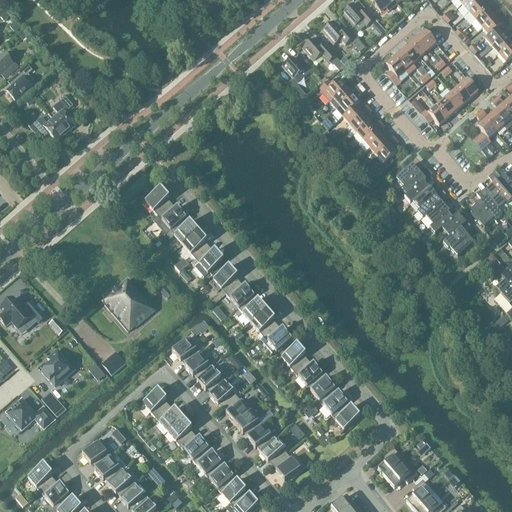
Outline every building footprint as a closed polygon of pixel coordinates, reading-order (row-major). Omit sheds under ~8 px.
[(397,6),(391,0),(385,0),(384,1),(383,0),(367,0),(381,15),(386,11),(388,14),(397,6)] [(470,0),(462,8),(469,15),(482,4),(477,0),(470,0)] [(469,15),(475,23),(488,12),(482,4),(469,15)] [(353,7),(349,10),(346,7),(342,10),(345,13),(342,16),(353,29),(358,34),(365,28),(365,29),(374,22),(364,11),(360,15),(353,7)] [(475,23),(472,26),(478,34),(482,31),(495,20),(495,19),(488,12),(475,23)] [(4,15),(0,18),(0,19),(3,23),(8,19),(4,15)] [(485,42),(489,38),(489,39),(498,31),(502,28),(495,20),(482,31),(489,38),(485,42)] [(15,23),(9,28),(14,33),(15,32),(16,33),(20,29),(15,23)] [(323,33),(322,34),(333,47),(340,41),(345,47),(354,40),(346,30),(341,34),(333,25),(332,25),(331,25),(329,25),(327,25),(325,26),(324,28),(323,30),(323,32),(323,33)] [(485,42),(492,50),(505,38),(498,31),(502,28),(498,31),(489,39),(489,38),(485,42)] [(22,32),(18,36),(23,43),(28,39),(22,32)] [(425,33),(417,40),(428,53),(436,46),(425,33)] [(505,38),(492,50),(499,57),(511,46),(511,45),(511,42),(511,41),(507,41),(505,38)] [(417,40),(409,47),(420,60),(428,53),(417,40)] [(313,42),(303,51),(314,64),(321,58),(324,62),(328,67),(336,60),(332,55),(324,46),(320,50),(313,42)] [(511,45),(511,46),(499,57),(506,66),(511,60),(511,45)] [(409,47),(401,54),(412,67),(420,60),(409,47)] [(401,54),(394,61),(405,73),(408,77),(416,71),(412,67),(401,54)] [(12,65),(4,55),(0,58),(0,76),(5,81),(19,69),(14,63),(12,65)] [(342,57),(337,61),(341,65),(346,61),(342,57)] [(304,63),(299,67),(293,60),(283,68),(294,81),(300,76),(304,80),(312,73),(304,63)] [(485,60),(480,63),(485,69),(490,65),(485,60)] [(405,73),(394,61),(386,67),(391,74),(386,78),(394,87),(399,83),(397,80),(405,73)] [(335,64),(330,69),(334,74),(339,69),(335,64)] [(6,92),(16,103),(32,89),(30,88),(35,84),(27,75),(32,71),(28,66),(13,79),(17,83),(6,92)] [(324,87),(319,91),(323,95),(322,96),(329,104),(333,101),(346,90),(339,82),(333,87),(329,83),(328,84),(324,87)] [(467,82),(459,89),(470,102),(478,94),(467,82)] [(459,89),(451,96),(462,108),(470,102),(459,89)] [(333,101),(329,104),(336,112),(352,97),(354,95),(352,92),(350,90),(347,92),(346,90),(333,101)] [(352,97),(336,112),(343,120),(356,109),(359,106),(357,103),(359,101),(357,99),(354,95),(352,97)] [(451,96),(443,102),(454,115),(462,108),(451,96)] [(58,116),(52,120),(65,136),(75,128),(65,117),(70,113),(68,111),(72,108),(70,106),(65,99),(61,103),(53,109),(58,116)] [(443,102),(435,109),(447,122),(454,115),(443,102)] [(502,103),(499,106),(501,109),(511,121),(511,106),(508,102),(504,106),(502,103)] [(497,111),(493,115),(504,128),(511,121),(501,109),(499,106),(495,109),(497,111)] [(421,107),(416,112),(421,117),(426,113),(421,107)] [(343,120),(349,127),(362,116),(356,109),(343,120)] [(447,122),(435,109),(428,115),(426,113),(421,117),(429,126),(434,122),(439,128),(447,122)] [(493,115),(485,122),(496,135),(504,128),(493,115)] [(349,127),(356,135),(369,124),(362,116),(349,127)] [(65,136),(52,120),(47,125),(41,119),(33,126),(40,133),(40,134),(42,136),(47,133),(56,144),(65,136)] [(482,135),(479,138),(487,147),(491,144),(489,142),(496,135),(485,122),(477,129),(482,135)] [(356,135),(363,143),(376,131),(369,124),(356,135)] [(33,126),(29,129),(36,137),(40,134),(40,133),(33,126)] [(363,143),(370,150),(382,139),(376,131),(363,143)] [(487,147),(479,138),(473,143),(481,153),(487,147)] [(370,150),(376,158),(389,147),(382,139),(370,150)] [(389,147),(376,158),(377,158),(379,160),(384,166),(383,169),(381,171),(382,173),(393,164),(390,161),(396,155),(397,154),(395,152),(396,151),(395,150),(396,149),(395,148),(394,149),(391,145),(389,147)] [(400,172),(391,181),(394,184),(397,182),(404,190),(420,176),(412,166),(402,175),(400,172)] [(401,192),(406,198),(407,198),(430,178),(432,176),(429,172),(422,178),(420,176),(404,190),(401,192)] [(495,173),(492,176),(511,199),(511,175),(509,173),(501,180),(495,173)] [(491,188),(506,205),(508,207),(511,203),(511,199),(492,176),(488,179),(494,186),(491,188)] [(410,206),(412,204),(428,189),(428,190),(426,187),(433,181),(430,178),(407,198),(406,198),(404,200),(410,206)] [(491,188),(483,195),(497,212),(506,205),(491,188)] [(419,213),(436,199),(442,192),(436,198),(429,190),(428,190),(428,189),(412,204),(419,213)] [(154,213),(158,218),(171,206),(167,201),(169,200),(160,190),(145,203),(153,214),(154,213)] [(423,221),(425,219),(441,205),(439,202),(446,196),(442,192),(436,199),(419,213),(417,215),(423,221)] [(482,203),(480,205),(494,221),(496,224),(502,218),(497,212),(483,195),(481,192),(477,196),(482,203)] [(479,204),(470,211),(485,229),(494,221),(480,205),(479,204)] [(425,219),(432,228),(449,214),(441,205),(425,219)] [(161,223),(170,232),(185,219),(177,209),(175,210),(171,206),(158,218),(162,223),(161,223)] [(394,208),(390,211),(397,218),(401,215),(394,208)] [(435,237),(442,231),(458,217),(460,215),(456,211),(450,217),(448,215),(449,214),(432,228),(429,230),(435,237)] [(402,214),(398,218),(405,226),(405,225),(408,223),(409,222),(402,214)] [(442,231),(449,239),(466,225),(458,217),(442,231)] [(174,237),(182,247),(198,233),(189,223),(188,225),(184,221),(186,219),(185,219),(170,232),(170,233),(174,237)] [(408,223),(405,225),(410,231),(414,228),(412,226),(411,226),(408,223)] [(449,239),(443,245),(448,252),(450,250),(466,236),(464,233),(471,228),(467,224),(466,225),(449,239)] [(191,256),(195,261),(209,249),(205,244),(206,243),(198,233),(182,247),(191,256)] [(466,236),(450,250),(458,259),(474,245),(466,236)] [(209,249),(195,261),(198,265),(194,268),(204,279),(223,262),(214,252),(213,253),(209,249)] [(183,261),(174,269),(179,275),(183,271),(188,267),(183,261)] [(222,292),(226,296),(240,284),(236,280),(237,278),(228,268),(209,285),(209,286),(209,285),(217,294),(221,291),(222,292)] [(507,274),(501,279),(504,283),(505,283),(511,291),(511,279),(507,274)] [(511,322),(511,321),(511,291),(505,283),(504,283),(501,279),(504,283),(495,291),(511,309),(511,310),(506,315),(511,322)] [(155,312),(128,281),(102,303),(128,334),(135,328),(136,329),(155,312)] [(229,301),(238,311),(253,297),(245,287),(243,289),(240,284),(226,296),(230,301),(229,301)] [(165,288),(160,292),(167,300),(172,296),(165,288)] [(242,315),(250,325),(266,311),(257,302),(256,303),(252,299),(254,297),(253,297),(238,311),(242,315)] [(0,321),(6,328),(11,324),(17,331),(24,325),(29,330),(37,323),(38,325),(44,319),(31,305),(25,310),(26,311),(24,312),(13,300),(0,311),(3,315),(0,317),(0,321)] [(259,335),(263,339),(277,327),(273,323),(274,321),(266,311),(250,325),(259,335)] [(223,315),(218,320),(222,324),(227,320),(223,315)] [(55,320),(50,324),(60,336),(66,331),(55,320)] [(499,322),(493,327),(496,330),(502,325),(499,322)] [(203,323),(191,333),(195,339),(200,334),(201,336),(209,330),(203,323)] [(277,327),(263,339),(267,344),(276,354),(291,340),(282,330),(281,332),(277,327)] [(184,369),(200,356),(187,341),(191,338),(190,338),(172,355),(180,365),(182,363),(186,368),(184,369)] [(219,339),(212,345),(216,348),(222,343),(219,339)] [(290,370),(294,374),(308,362),(304,358),(305,356),(296,346),(281,360),(290,370)] [(50,384),(55,389),(74,372),(57,352),(47,361),(51,365),(41,374),(49,382),(48,382),(50,384)] [(115,355),(102,366),(112,377),(125,366),(115,355)] [(232,355),(228,359),(239,372),(243,368),(232,355)] [(197,383),(212,370),(200,356),(184,369),(193,379),(194,378),(198,382),(197,383)] [(298,379),(306,389),(322,375),(313,365),(312,367),(308,362),(294,374),(298,379)] [(96,384),(104,378),(95,367),(87,373),(96,384)] [(209,398),(225,384),(212,370),(197,383),(205,393),(207,392),(210,396),(209,398)] [(310,393),(319,403),(334,390),(326,380),(324,381),(320,377),(322,376),(322,375),(306,389),(307,389),(310,393)] [(279,380),(274,385),(278,389),(283,384),(279,380)] [(219,406),(223,411),(237,399),(225,384),(209,398),(218,408),(219,406)] [(323,408),(331,417),(347,404),(338,394),(337,395),(333,391),(334,390),(319,403),(323,407),(323,408)] [(142,405),(155,420),(169,408),(165,403),(166,402),(158,392),(142,405)] [(50,393),(41,401),(57,420),(66,412),(50,393)] [(226,417),(234,426),(250,413),(237,399),(223,411),(227,415),(226,417)] [(6,415),(5,416),(6,416),(21,433),(21,434),(22,433),(35,421),(44,431),(44,432),(45,431),(54,423),(55,423),(54,422),(44,410),(43,409),(42,410),(35,417),(32,413),(29,409),(28,409),(22,402),(22,401),(21,402),(6,415)] [(347,404),(331,417),(331,418),(332,418),(335,422),(344,432),(359,419),(351,408),(349,410),(345,405),(347,404)] [(155,420),(167,434),(183,421),(174,411),(173,412),(169,408),(155,420)] [(309,412),(303,418),(305,420),(308,420),(308,421),(313,417),(309,412)] [(246,440),(247,441),(262,427),(250,413),(234,426),(243,436),(244,435),(248,439),(246,440)] [(167,434),(180,448),(194,436),(190,432),(191,431),(183,421),(167,434)] [(259,455),(275,442),(262,427),(247,441),(255,451),(257,449),(260,453),(259,455)] [(180,448),(192,463),(208,449),(199,440),(198,441),(194,436),(180,448)] [(94,472),(95,472),(110,459),(106,454),(110,451),(101,441),(82,458),(91,468),(92,467),(96,471),(94,472)] [(269,464),(273,468),(287,456),(275,442),(259,455),(268,465),(269,464)] [(421,442),(416,447),(419,450),(424,445),(421,442)] [(192,463),(205,477),(220,464),(212,454),(210,455),(207,451),(208,450),(208,449),(192,463)] [(378,471),(386,481),(402,467),(394,457),(397,454),(394,450),(384,458),(388,463),(378,471)] [(287,456),(273,468),(277,473),(276,474),(284,484),(303,468),(303,467),(300,470),(287,456)] [(107,486),(107,487),(123,473),(110,459),(95,472),(103,482),(105,481),(108,485),(107,486)] [(205,477),(217,491),(233,478),(224,468),(223,469),(219,465),(221,464),(220,464),(205,477)] [(28,480),(40,494),(54,482),(50,478),(52,477),(43,466),(24,483),(25,483),(28,480)] [(402,467),(386,481),(394,490),(404,481),(408,485),(417,477),(410,469),(407,472),(402,467)] [(422,467),(417,472),(421,477),(426,472),(422,467)] [(428,472),(423,477),(427,482),(433,477),(428,472)] [(119,501),(120,501),(135,488),(123,473),(107,487),(116,496),(117,495),(121,499),(119,501)] [(217,491),(230,506),(245,492),(237,483),(235,484),(232,480),(233,478),(217,491)] [(162,480),(155,486),(159,490),(165,485),(165,484),(162,480)] [(40,494),(53,509),(68,495),(60,486),(58,487),(54,482),(40,494)] [(406,504),(413,511),(415,511),(430,499),(422,490),(426,487),(422,482),(412,491),(416,495),(406,504)] [(135,511),(148,502),(135,488),(120,501),(128,511),(130,510),(131,511),(135,511)] [(245,492),(230,506),(235,511),(252,511),(258,507),(249,497),(248,498),(244,494),(245,493),(245,492)] [(174,494),(167,500),(171,505),(178,499),(179,499),(174,494)] [(53,509),(55,511),(78,511),(81,510),(72,500),(71,501),(67,497),(69,496),(68,495),(53,509)] [(330,510),(331,511),(346,511),(353,507),(346,498),(330,510)] [(430,499),(415,511),(443,511),(446,510),(442,505),(438,508),(430,499)] [(171,507),(175,511),(181,506),(177,501),(171,507)] [(156,511),(148,502),(135,511),(156,511)]
